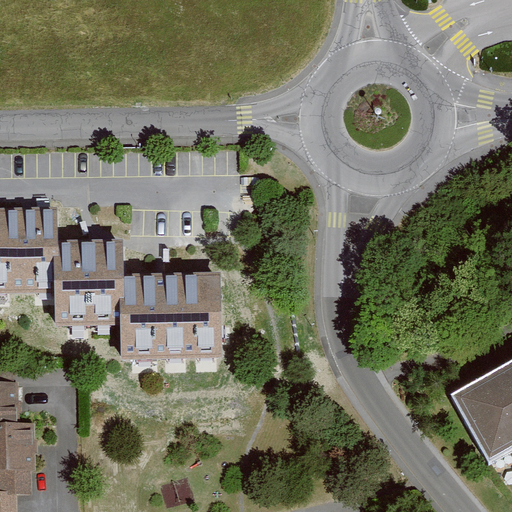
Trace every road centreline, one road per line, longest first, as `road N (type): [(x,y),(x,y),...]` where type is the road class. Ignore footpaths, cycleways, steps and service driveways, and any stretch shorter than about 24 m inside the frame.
road 1 (unclassified): [(353,170),(343,330),(368,388),(463,511)]
road 2 (residential): [(318,122),(0,128)]
